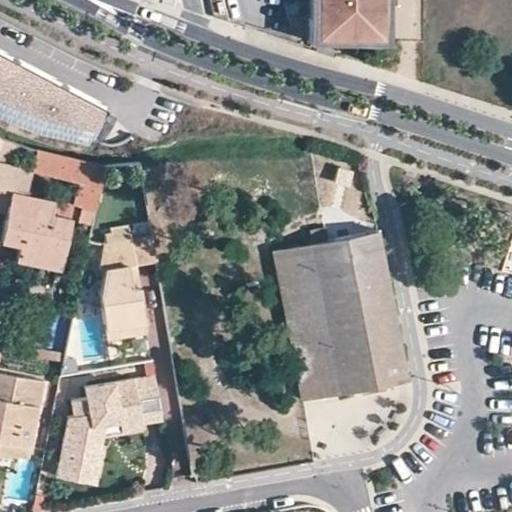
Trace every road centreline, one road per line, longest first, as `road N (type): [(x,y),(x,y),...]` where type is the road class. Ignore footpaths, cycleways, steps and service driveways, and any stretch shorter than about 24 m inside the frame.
road 1 (secondary): [(87,0),(140,36),(511,158)]
road 2 (secondary): [(500,127),(200,32)]
road 3 (residential): [(146,511),(344,478),(356,511)]
